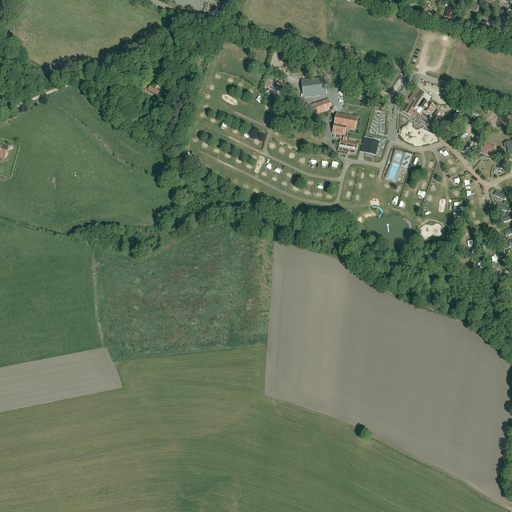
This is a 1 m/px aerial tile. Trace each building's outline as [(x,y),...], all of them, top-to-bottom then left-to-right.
[(427,16),(430,6),(424,4),(421,14),(427,16)] [(301,81),(303,98),(326,95),(324,78),(301,81)] [(148,90),(155,94),(158,90),(151,86),(148,90)] [(428,103),(423,100),(426,95),(418,89),(403,110),(409,115),(410,114),(413,116),(419,107),(424,110),(423,111),(429,115),(434,107),(428,103)] [(309,107),(312,115),(316,113),(317,115),(329,110),(328,108),(331,107),(328,100),(322,102),(309,107)] [(427,126),(433,131),(443,116),(437,111),(427,126)] [(457,121),(461,115),(457,111),(452,117),(457,121)] [(343,141),(340,140),(338,151),(347,153),(346,154),(350,155),(350,154),(355,154),(356,151),(357,151),(358,144),(346,141),(347,136),(344,136),(346,129),(354,130),(357,117),(337,113),(333,134),(344,136),(343,141)] [(456,123),(450,119),(444,127),(449,131),(456,123)] [(378,142),(364,138),(360,153),(375,156),(378,142)] [(497,144),(484,140),(480,154),(493,158),(497,144)] [(0,145),(0,156),(5,158),(8,148),(0,145)] [(412,155),(406,153),(401,168),(408,170),(412,155)] [(500,162),(497,169),(504,172),(507,165),(500,162)] [(507,211),(509,206),(498,203),(496,208),(507,211)] [(461,258),(465,267),(470,265),(466,256),(461,258)]
